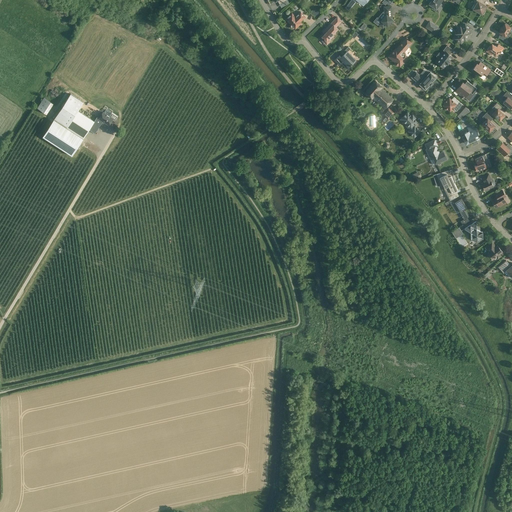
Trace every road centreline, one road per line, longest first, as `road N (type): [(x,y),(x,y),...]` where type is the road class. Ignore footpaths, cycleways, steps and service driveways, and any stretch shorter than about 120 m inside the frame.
road 1 (unclassified): [(0,326),(101,152)]
road 2 (unclassified): [(306,101),(238,0)]
road 3 (residential): [(427,106),(499,8)]
